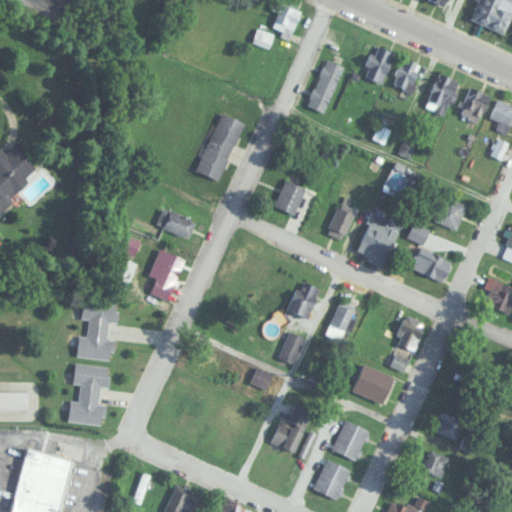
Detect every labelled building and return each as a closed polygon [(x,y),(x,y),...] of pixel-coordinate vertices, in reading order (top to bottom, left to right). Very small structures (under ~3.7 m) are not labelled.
[(504,32),(511,8),(511,0),(476,0),(470,20),(504,32)] [(271,29),(288,36),(297,16),(285,11),(280,21),(275,19),(271,29)] [(251,41),(267,47),(272,34),(256,28),(251,41)] [(394,51),(374,43),(361,74),(382,82),(394,51)] [(391,85),(414,92),(423,63),(401,56),(391,85)] [(306,104),(323,111),(342,64),(325,57),(306,104)] [(458,80),(437,72),(423,107),(444,115),(458,80)] [(467,86),(487,93),(477,120),(457,112),(467,86)] [(488,117),(510,126),(511,121),(511,103),(495,97),(488,117)] [(195,170),(219,179),(242,120),(218,111),(195,170)] [(396,151),(407,157),(413,143),(402,138),(396,151)] [(0,205),(30,183),(24,176),(35,167),(17,143),(4,153),(0,147),(0,205)] [(495,155),(500,147),(496,144),(491,152),(495,155)] [(273,205),(293,213),(304,186),(284,178),(273,205)] [(465,204),(439,193),(428,218),(454,229),(465,204)] [(336,201),(353,207),(343,238),(326,232),(336,201)] [(154,222),(185,238),(194,222),(163,205),(154,222)] [(399,223),(370,211),(353,253),(383,265),(399,223)] [(421,242),(427,230),(413,224),(407,235),(421,242)] [(511,247),(511,224),(503,243),(511,247)] [(452,263),(420,245),(409,265),(441,283),(452,263)] [(147,275),(152,276),(147,292),(169,299),(183,257),(156,248),(147,275)] [(511,300),(511,294),(508,293),(511,285),(487,276),(482,288),(491,292),(486,304),(508,312),(511,300)] [(286,309),(307,317),(319,286),(298,278),(286,309)] [(117,301),(82,298),(80,318),(87,319),(86,336),(77,335),(75,356),(111,359),(112,340),(105,339),(107,320),(115,321),(117,301)] [(340,340),(355,306),(338,299),(324,333),(340,340)] [(392,341),(413,350),(425,323),(404,313),(392,341)] [(277,357),(293,363),(303,336),(287,330),(277,357)] [(225,349),(198,341),(191,364),(207,369),(209,362),(220,365),(225,349)] [(402,370),(407,359),(392,353),(388,364),(402,370)] [(67,421),(103,424),(105,404),(97,404),(99,385),(107,386),(109,366),(73,362),(71,384),(79,384),(77,400),(69,399),(67,421)] [(394,377),(362,363),(350,389),(382,404),(394,377)] [(248,382),(264,389),(271,374),(256,366),(248,382)] [(168,421),(190,430),(204,394),(200,392),(203,383),(185,376),(168,421)] [(0,407),(26,407),(26,391),(0,391),(0,407)] [(278,421),(269,442),(293,451),(309,411),(293,404),(285,424),(278,421)] [(432,429),(453,439),(460,424),(439,414),(432,429)] [(330,448),(354,459),(368,429),(344,418),(330,448)] [(60,511),(72,458),(22,448),(8,511),(60,511)] [(440,477),(448,456),(427,448),(419,469),(440,477)] [(311,487),(335,499),(350,469),(326,457),(311,487)] [(140,504),(146,473),(138,471),(132,502),(140,504)] [(160,511),(193,511),(200,497),(173,485),(160,511)] [(421,511),(426,498),(414,494),(410,504),(389,497),(384,511),(421,511)] [(214,511),(254,511),(255,504),(215,503),(214,511)]
